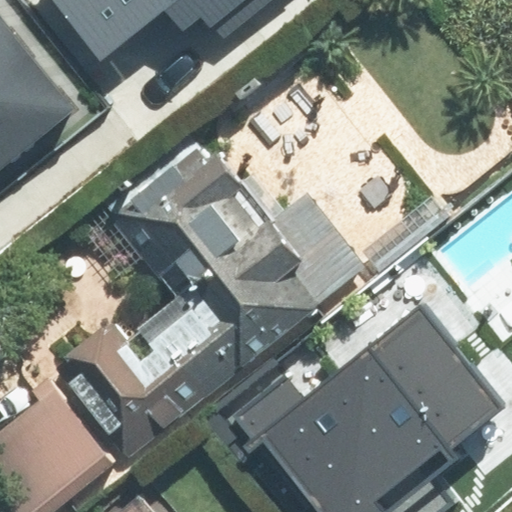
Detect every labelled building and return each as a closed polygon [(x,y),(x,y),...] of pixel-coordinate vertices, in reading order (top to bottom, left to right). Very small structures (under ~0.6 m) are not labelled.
[(0,0),(0,184),(98,110),(13,0),(0,0)] [(64,0),(111,62),(176,14),(199,45),(258,0),(64,0)] [(0,439),(59,511),(67,511),(371,266),(310,191),(268,225),(253,207),(229,176),(241,166),(226,148),(214,157),(203,144),(117,212),(168,276),(186,298),(136,338),(118,316),(0,412),(0,439)] [(452,511),(454,511),(362,397),(376,387),(336,337),(216,433),(278,511),(452,511)] [(160,511),(142,491),(117,511),(160,511)]
